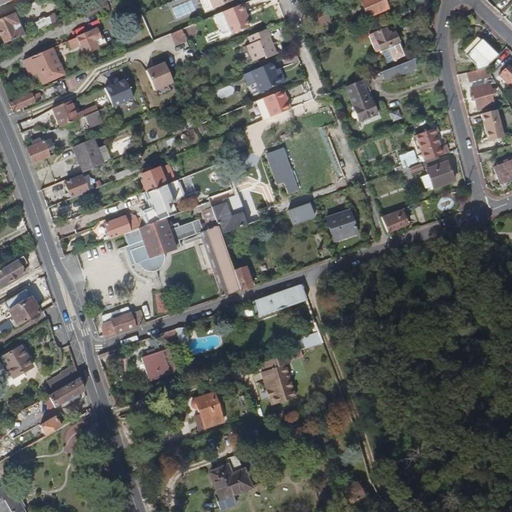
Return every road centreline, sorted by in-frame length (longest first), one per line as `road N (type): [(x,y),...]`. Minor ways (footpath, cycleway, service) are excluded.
road 1 (residential): [(89,349),(381,251)]
road 2 (residential): [(381,251),(288,0)]
road 3 (residential): [(486,212),(443,51),(449,0)]
road 4 (primary): [(40,226),(95,387)]
road 5 (primary): [(89,349),(40,226)]
road 6 (primary): [(137,511),(95,387)]
